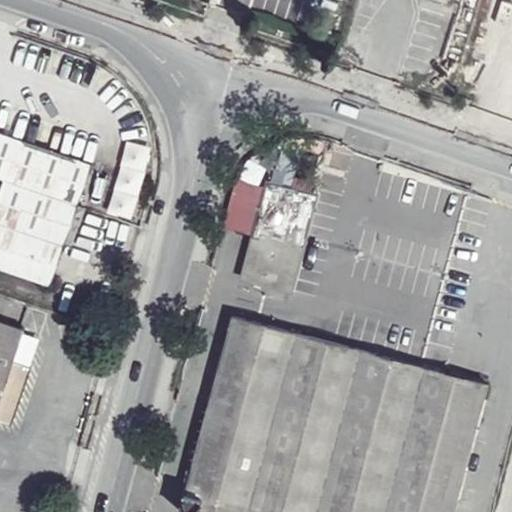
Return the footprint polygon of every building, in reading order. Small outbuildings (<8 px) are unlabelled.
[(83,203),(77,199),(89,161),(0,129),(0,174),(3,176),(0,183),(0,264),(47,282),(60,245),(69,248),(83,203)] [(151,148),(127,141),(107,212),(131,219),(151,148)] [(267,177),(265,183),(236,178),(225,224),(252,231),(240,280),(260,285),(292,294),(319,191),(267,177)] [(233,313),(176,509),(185,511),(450,511),(486,378),(419,361),(334,339),(297,329),(287,327),(282,325),(252,317),(233,313)] [(0,418),(6,420),(30,367),(15,361),(24,326),(0,318),(0,418)]
